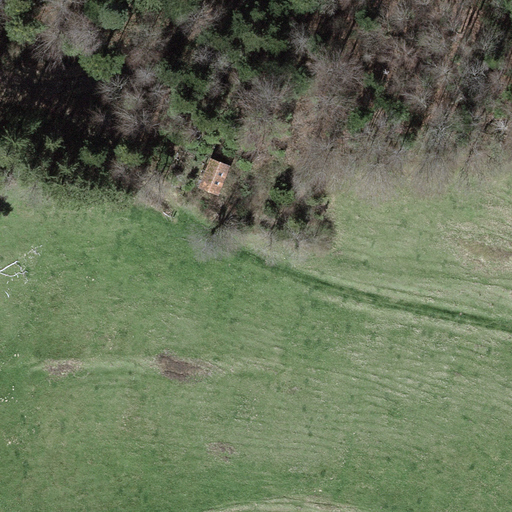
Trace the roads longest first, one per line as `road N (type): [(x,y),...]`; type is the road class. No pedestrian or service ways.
road 1 (track): [(111,74),(102,134),(172,220)]
road 2 (track): [(234,0),(111,74)]
